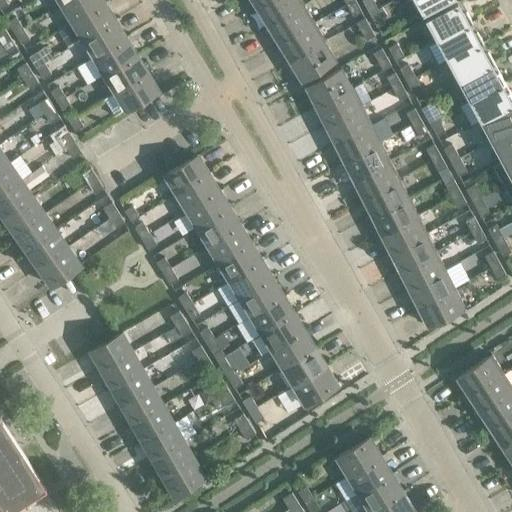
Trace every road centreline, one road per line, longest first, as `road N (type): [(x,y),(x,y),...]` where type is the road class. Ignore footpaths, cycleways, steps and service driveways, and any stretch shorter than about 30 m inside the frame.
road 1 (residential): [(473,511),(293,203)]
road 2 (residential): [(157,0),(268,184),(293,203)]
road 3 (residential): [(124,511),(0,317)]
road 4 (residential): [(293,203),(287,173),(189,0)]
